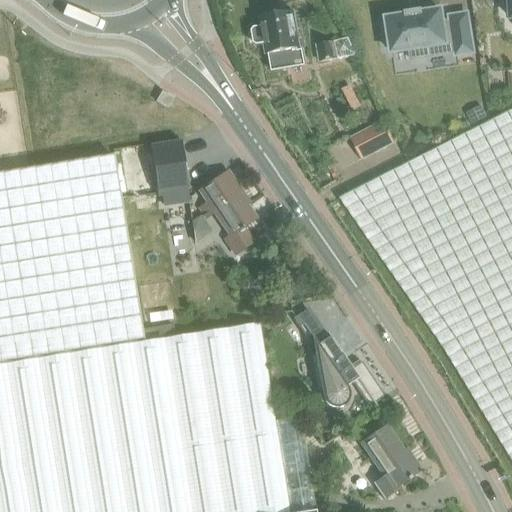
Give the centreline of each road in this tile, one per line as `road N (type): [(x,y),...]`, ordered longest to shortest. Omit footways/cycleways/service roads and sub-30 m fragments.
road 1 (secondary): [(493,511),(404,354),(228,103)]
road 2 (secondary): [(128,23),(228,103)]
road 3 (secondary): [(228,103),(166,0)]
